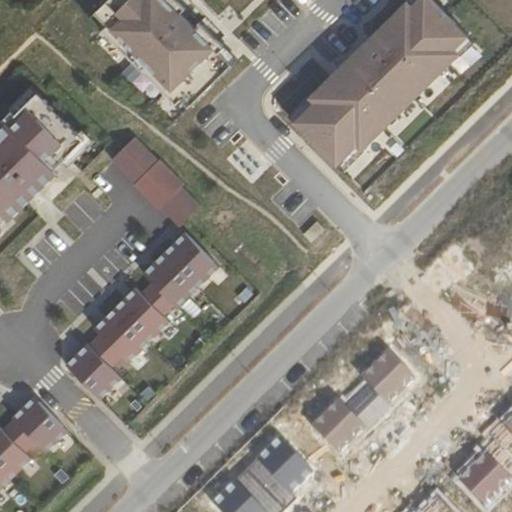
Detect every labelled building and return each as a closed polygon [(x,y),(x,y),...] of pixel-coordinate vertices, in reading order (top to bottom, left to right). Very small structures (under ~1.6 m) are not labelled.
[(172,0),(128,0),(102,26),(171,95),(219,47),(172,0)] [(411,0),(337,72),(291,117),(346,174),(478,46),(433,0),(411,0)] [(36,92),(0,128),(0,224),(84,140),(36,92)] [(140,183),(164,160),(141,136),(117,159),(140,183)] [(190,185),(165,159),(164,160),(140,183),(138,185),(163,210),(166,208),(189,186),(190,185)] [(208,206),(189,186),(166,208),(186,228),(208,206)] [(228,265),(195,231),(152,273),(158,280),(182,303),(185,307),(228,265)] [(158,280),(150,288),(173,312),(182,303),(158,280)] [(138,361),(180,319),(173,312),(150,288),(147,286),(105,327),(138,361)] [(340,396),(312,424),(344,456),(421,379),(390,347),(359,377),(366,384),(348,403),(340,396)] [(73,435),(37,398),(19,415),(21,418),(44,442),(54,452),(73,435)] [(511,411),(501,422),(511,432),(511,411)] [(21,418),(12,426),(35,450),(44,442),(21,418)] [(7,421),(0,427),(0,494),(41,456),(35,450),(12,426),(7,421)] [(276,432),(205,502),(214,511),(278,511),(317,474),(276,432)] [(491,511),(511,490),(511,482),(480,451),(454,478),(488,511),(491,511)] [(457,511),(436,490),(413,511),(457,511)]
